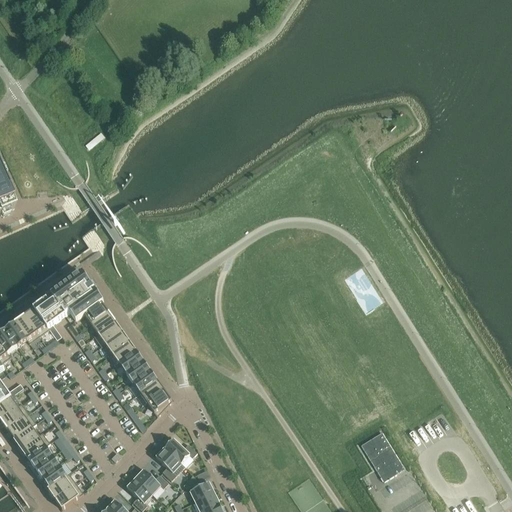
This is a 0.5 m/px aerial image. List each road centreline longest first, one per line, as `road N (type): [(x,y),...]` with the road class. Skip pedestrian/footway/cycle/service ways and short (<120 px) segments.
road 1 (residential): [(183,410),(82,511)]
road 2 (residential): [(183,410),(198,423),(242,511)]
